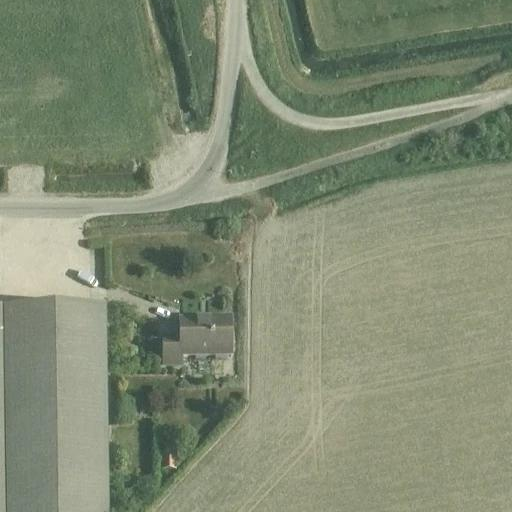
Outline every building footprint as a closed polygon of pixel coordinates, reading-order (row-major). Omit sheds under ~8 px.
[(90,262),(99,262),(99,243),(90,243),(90,262)] [(106,511),(104,312),(0,313),(0,511),(106,511)] [(179,340),(162,340),(163,366),(181,366),(181,359),(230,358),(230,319),(208,319),(208,322),(179,322),(179,340)] [(115,423),(130,423),(130,402),(114,402),(115,423)] [(162,471),(176,471),(175,456),(162,456),(162,471)]
